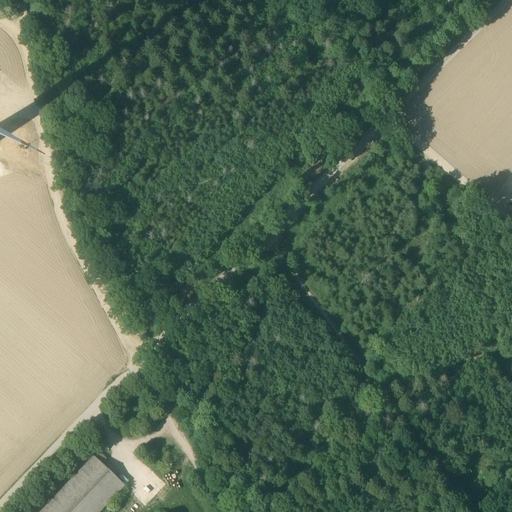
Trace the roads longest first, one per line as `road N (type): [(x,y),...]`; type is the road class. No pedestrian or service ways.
road 1 (track): [(134,361),(470,35)]
road 2 (track): [(26,33),(62,219),(134,361)]
road 3 (track): [(266,234),(472,511)]
road 4 (track): [(0,502),(134,361)]
road 5 (track): [(134,361),(223,511)]
road 6 (track): [(511,222),(388,117)]
